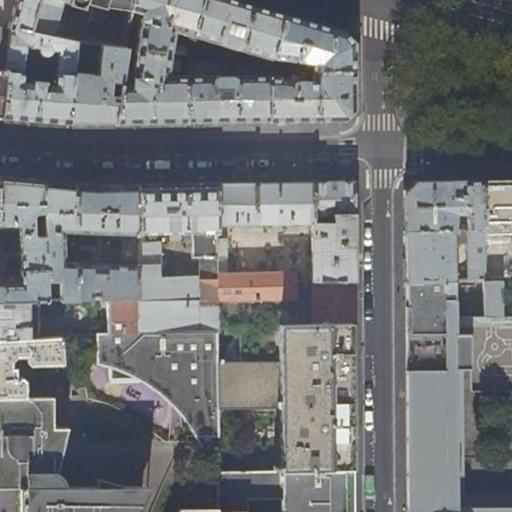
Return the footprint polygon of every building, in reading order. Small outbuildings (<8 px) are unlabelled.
[(13,0),(6,27),(9,28),(27,31),(36,0),(13,0)] [(36,0),(27,31),(75,41),(99,44),(124,47),(129,15),(119,14),(119,8),(123,8),(124,0),(36,0)] [(130,0),(129,11),(140,13),(135,49),(170,53),(185,56),(187,50),(170,47),(173,31),(191,36),(201,0),(130,0)] [(243,1),(239,0),(201,0),(191,36),(269,58),(270,57),(283,13),(243,1)] [(283,13),(270,57),(311,62),(310,73),(354,72),(353,43),(344,30),(316,22),(283,13)] [(0,25),(0,118),(1,119),(9,28),(6,27),(0,25)] [(67,125),(73,62),(75,41),(27,31),(9,28),(1,119),(31,121),(67,125)] [(187,50),(185,56),(202,58),(206,45),(189,41),(187,50)] [(120,82),(124,47),(99,44),(96,74),(80,74),(82,64),(80,63),(73,62),(67,125),(87,125),(114,124),(118,95),(109,94),(111,81),(120,82)] [(167,76),(170,53),(135,49),(130,83),(120,84),(118,95),(114,124),(146,124),(184,123),(185,76),(167,76)] [(202,58),(185,56),(185,67),(204,66),(204,58),(202,58)] [(354,92),(354,72),(310,73),(304,72),(303,80),(282,77),(283,69),(267,67),(267,75),(267,122),(308,122),(343,121),(354,111),(354,92)] [(267,75),(185,76),(184,123),(225,123),(267,122),(267,75)] [(19,180),(0,178),(0,230),(1,232),(14,232),(15,231),(15,230),(17,230),(18,230),(19,271),(44,270),(43,182),(19,180)] [(511,178),(502,179),(481,179),(483,229),(484,278),(503,278),(511,261),(511,178)] [(468,230),(483,229),(481,179),(445,180),(415,181),(404,191),(405,211),(405,231),(455,230),(455,213),(467,213),(468,230)] [(312,223),(355,223),(355,181),(321,182),(311,182),(312,223)] [(58,183),(43,182),(44,270),(44,280),(57,279),(58,299),(76,298),(75,263),(62,263),(62,232),(74,232),(73,185),(58,183)] [(215,226),(312,223),(311,182),(281,183),(240,184),(214,184),(215,226)] [(216,326),(215,239),(215,226),(214,184),(175,185),(136,186),(137,297),(137,305),(136,304),(136,334),(216,332),(216,326)] [(92,187),(73,185),(74,232),(106,234),(106,237),(112,237),(112,240),(120,240),(120,265),(75,263),(76,298),(105,298),(137,297),(136,186),(92,187)] [(311,272),(355,271),(355,248),(355,223),(312,223),(311,272)] [(484,278),(483,229),(468,230),(455,230),(405,231),(405,255),(405,279),(442,279),(445,279),(453,279),(453,244),(467,244),(467,279),(482,278),(484,278)] [(279,326),(311,324),(311,322),(307,322),(306,322),(305,300),(295,298),(295,273),(225,274),(225,239),(215,239),(216,326),(279,326)] [(0,300),(38,300),(44,300),(44,280),(44,270),(19,271),(20,285),(0,285),(0,300)] [(356,323),(355,271),(311,272),(311,322),(311,324),(351,323),(356,323)] [(511,315),(502,316),(503,278),(484,278),(482,278),(482,314),(453,315),(453,279),(445,279),(442,279),(405,279),(405,307),(406,511),(511,511),(511,506),(456,506),(455,368),(470,369),(470,339),(483,338),(483,384),(511,383),(511,315)] [(137,305),(137,297),(105,298),(106,334),(136,334),(136,304),(137,305)] [(0,339),(39,338),(38,300),(0,300),(0,339)] [(311,324),(279,326),(279,363),(217,364),(218,409),(280,409),(281,465),(273,465),(274,471),(352,470),(352,413),(351,363),(351,323),(311,324)] [(217,364),(216,332),(136,334),(106,334),(94,334),(95,366),(107,371),(107,384),(182,383),(183,425),(193,438),(218,437),(218,409),(217,364)] [(60,336),(39,338),(0,339),(0,395),(24,395),(23,380),(20,377),(15,377),(14,368),(10,368),(10,361),(14,356),(26,355),(26,361),(29,364),(60,363),(60,336)] [(51,394),(62,394),(62,383),(49,383),(50,394),(51,394)] [(24,395),(0,395),(0,487),(20,487),(21,511),(139,511),(144,500),(144,483),(54,488),(53,457),(60,457),(59,427),(52,427),(51,394),(50,394),(24,395)] [(348,511),(346,499),(352,499),(353,470),(352,470),(274,471),(218,472),(218,473),(215,473),(215,510),(215,511),(348,511)]
